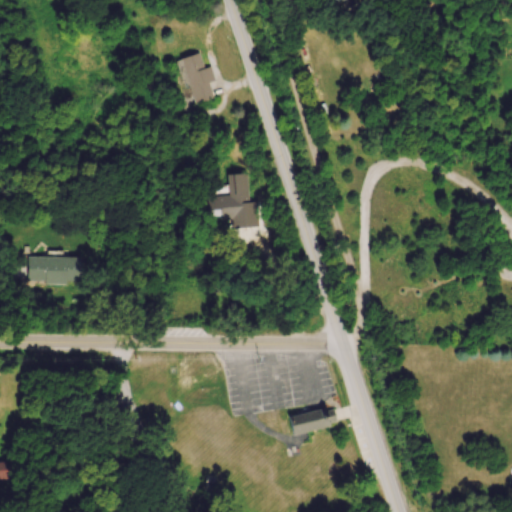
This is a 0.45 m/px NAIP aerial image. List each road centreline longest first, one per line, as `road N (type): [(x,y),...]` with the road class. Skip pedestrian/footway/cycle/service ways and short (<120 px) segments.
road 1 (tertiary): [(398,511),(232,0)]
road 2 (residential): [(342,341),(0,342)]
